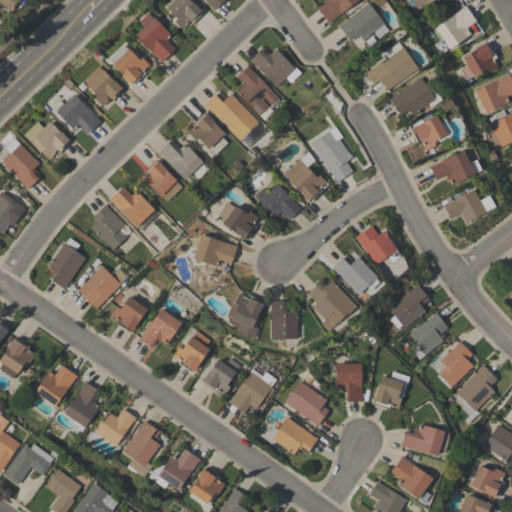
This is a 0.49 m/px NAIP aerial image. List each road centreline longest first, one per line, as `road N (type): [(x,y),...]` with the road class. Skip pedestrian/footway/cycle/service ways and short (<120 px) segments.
road 1 (residential): [(1,284),(72,190),(273,1)]
road 2 (residential): [(320,511),(0,283)]
road 3 (residential): [(511,342),(455,281),(357,113)]
road 4 (residential): [(281,263),(394,183)]
road 5 (secondary): [(0,96),(86,12)]
